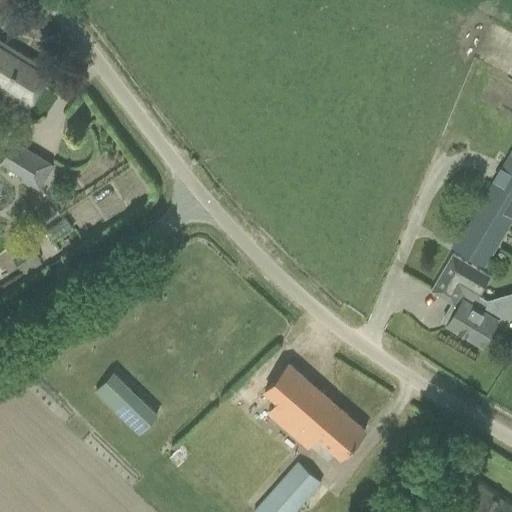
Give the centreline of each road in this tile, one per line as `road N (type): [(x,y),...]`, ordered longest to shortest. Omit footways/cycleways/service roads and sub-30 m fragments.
road 1 (unclassified): [(511,441),(320,316),(229,231),(199,191)]
road 2 (unclassified): [(199,191),(49,0)]
road 3 (unclassified): [(0,317),(199,191)]
